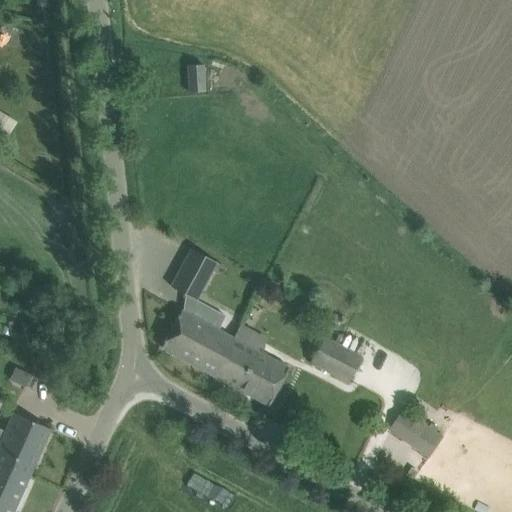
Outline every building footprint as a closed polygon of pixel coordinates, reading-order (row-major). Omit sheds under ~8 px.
[(188,92),(204,91),(202,65),(187,66),(188,92)] [(0,129),(9,134),(17,121),(0,110),(0,129)] [(196,300),(212,271),(219,274),(223,266),(189,248),(169,286),(175,289),(196,300)] [(213,375),(232,339),(181,312),(162,347),(213,375)] [(324,335),(309,362),(346,382),(361,355),(324,335)] [(268,404),(287,369),(232,339),(213,375),(268,404)] [(14,368),(9,380),(25,388),(31,375),(14,368)] [(430,457),(441,440),(444,437),(405,409),(402,413),(391,429),(430,457)] [(12,511),(50,429),(13,413),(0,442),(0,511),(12,511)]
